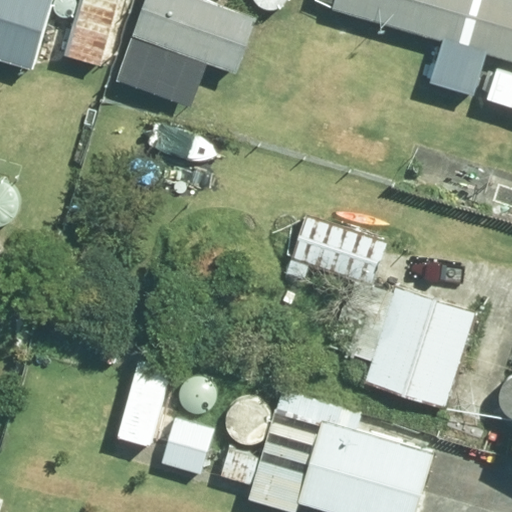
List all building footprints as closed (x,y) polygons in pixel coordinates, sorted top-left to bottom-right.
[(128,0),(28,0),(18,39),(110,65),(128,0)] [(268,15),(219,0),(154,0),(143,36),(250,70),(268,15)] [(511,0),(320,0),(320,1),(454,40),(442,82),(486,95),(499,53),(511,56),(511,0)] [(402,239),(314,215),(301,261),(389,285),(402,239)] [(482,309),(398,285),(370,380),(455,405),(482,309)] [(233,377),(184,367),(175,412),(224,422),(233,377)] [(288,390),(259,505),(288,511),(308,511),(311,503),(344,511),(430,511),(446,450),(361,428),(366,410),(288,390)]
